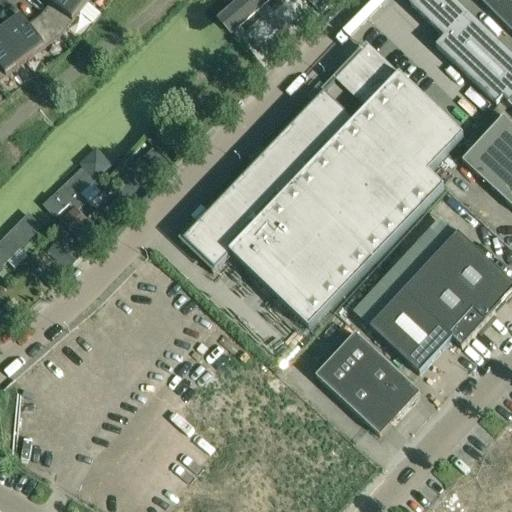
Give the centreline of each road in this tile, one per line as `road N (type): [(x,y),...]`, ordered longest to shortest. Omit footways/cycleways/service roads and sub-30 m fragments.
road 1 (unclassified): [(0,364),(365,0)]
road 2 (unclassified): [(375,511),(511,358)]
